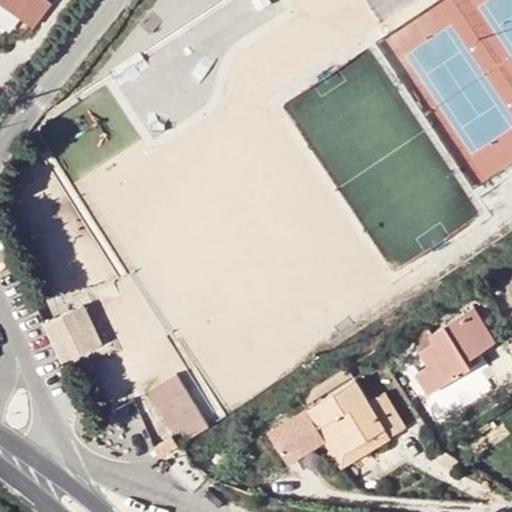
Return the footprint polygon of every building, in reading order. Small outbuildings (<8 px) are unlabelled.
[(0,0),(0,1),(31,23),(47,0),(0,0)] [(83,304),(45,320),(63,361),(101,343),(83,304)] [(468,359),(475,354),(496,340),(475,306),(430,335),(433,340),(420,349),(430,365),(417,374),(429,393),(434,390),(471,365),(468,359)] [(410,334),(420,349),(433,340),(430,335),(423,324),(410,334)] [(479,360),(475,354),(468,359),(471,365),(479,360)] [(477,375),(471,365),(434,390),(440,400),(477,375)] [(348,366),(300,396),(306,405),(353,375),(348,366)] [(178,372),(149,389),(182,441),(209,425),(178,372)] [(356,379),(308,409),(319,426),(328,420),(348,451),(386,426),(391,434),(406,425),(386,391),(370,402),(356,379)] [(112,407),(104,411),(107,419),(115,414),(112,407)] [(343,465),(391,434),(386,426),(348,451),(328,420),(319,426),(343,465)] [(486,421),(471,431),(475,435),(489,426),(486,421)] [(173,435),(156,445),(161,454),(178,444),(173,435)] [(460,457),(441,446),(433,453),(440,462),(452,470),(460,457)]
